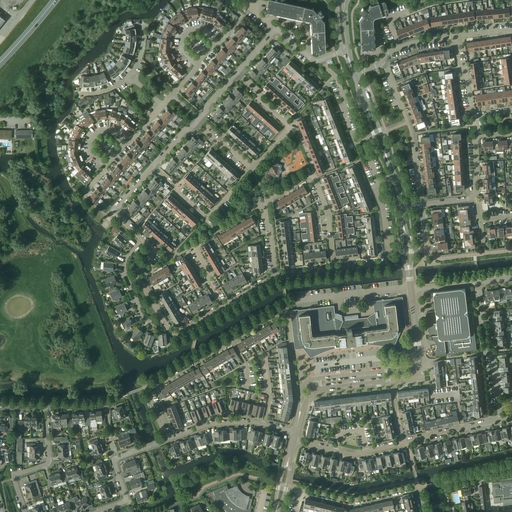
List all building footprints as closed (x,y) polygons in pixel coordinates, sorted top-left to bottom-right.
[(275,12),(277,1),(270,0),(268,0),(267,11),(275,12)] [(282,14),(285,3),(277,1),(275,12),(282,14)] [(388,13),(385,2),(377,4),(381,15),(388,13)] [(290,16),(292,5),(285,3),(282,14),(290,16)] [(381,15),(377,4),(371,6),(374,17),(381,15)] [(296,17),(299,6),(292,5),(290,16),(296,17)] [(304,19),(306,8),(299,6),(296,17),(304,19)] [(374,17),(371,6),(367,11),(363,8),(361,10),(373,18),(374,17)] [(200,16),(200,7),(197,7),(192,8),(194,20),(197,20),(197,17),(198,16),(200,16)] [(205,21),(209,9),(204,7),(204,8),(200,7),(200,16),(201,17),(203,17),(202,20),(205,21)] [(194,20),(192,8),(187,9),(184,10),(187,19),(188,18),(190,18),(191,21),(194,20)] [(310,20),(312,9),(306,8),(304,19),(310,20)] [(212,20),(217,12),(214,10),(209,9),(205,21),(208,22),(209,19),(211,19),(212,20)] [(311,21),(322,12),(320,10),(316,13),(312,9),(310,20),(311,21)] [(187,19),(184,10),(180,12),(180,11),(176,14),(183,25),(186,23),(184,20),(186,19),(187,19)] [(373,18),(361,10),(359,13),(364,16),(361,20),(372,20),(373,18)] [(215,26),(224,17),(220,14),(217,12),(212,20),(214,21),(215,22),(213,24),(215,26)] [(324,14),(322,12),(311,21),(312,23),(323,22),(320,18),(324,14)] [(183,25),(176,14),(172,17),(170,20),(176,26),(177,25),(179,24),(181,26),(183,25)] [(425,29),(420,16),(419,17),(421,21),(417,23),(420,31),(425,29)] [(421,16),(420,16),(425,29),(430,27),(427,19),(423,21),(421,16)] [(227,20),(224,17),(215,26),(218,29),(220,26),(223,29),(229,22),(227,21),(227,20)] [(175,27),(176,26),(170,20),(167,23),(167,22),(165,27),(176,33),(177,30),(175,29),(175,27)] [(415,33),(410,20),(409,21),(411,25),(407,27),(410,35),(415,33)] [(420,31),(417,23),(413,25),(411,20),(410,20),(415,33),(420,31)] [(324,31),(323,22),(312,23),(313,32),(324,31)] [(405,37),(400,24),(399,25),(401,29),(397,31),(400,39),(405,37)] [(410,35),(407,27),(403,28),(401,24),(400,24),(405,37),(410,35)] [(125,30),(126,36),(136,35),(136,30),(135,30),(135,28),(134,25),(124,28),(125,30)] [(246,37),(251,31),(246,26),(244,28),(242,27),(239,30),(246,37)] [(176,33),(165,27),(162,31),(161,35),(170,37),(170,36),(171,34),(174,36),(176,33)] [(241,42),(246,37),(239,30),(235,34),(237,36),(236,38),(241,42)] [(324,39),(324,31),(313,32),(313,39),(324,39)] [(373,42),(373,34),(361,34),(362,43),(373,42)] [(170,39),(170,37),(161,35),(160,38),(160,43),(172,44),(172,41),(169,41),(170,39)] [(236,48),(241,42),(236,38),(234,40),(232,38),(229,42),(236,48)] [(231,54),(236,48),(229,42),(225,45),(227,47),(226,49),(231,54)] [(172,47),(172,44),(160,43),(160,48),(160,52),(169,50),(169,49),(169,47),(172,47)] [(133,53),(135,48),(125,46),(123,51),(122,53),(132,57),(133,54),(133,53)] [(276,58),(281,52),(276,48),(274,50),(273,48),(269,52),(276,58)] [(226,59),(231,54),(226,49),(224,51),(222,49),(219,53),(226,59)] [(170,52),(169,50),(160,52),(161,55),(163,60),(174,55),(173,52),(170,54),(170,52)] [(449,50),(444,51),(445,59),(448,59),(449,60),(451,60),(451,58),(453,58),(452,54),(450,54),(449,50)] [(271,64),(276,58),(269,52),(266,56),(268,57),(266,59),(271,64)] [(131,60),(132,57),(122,53),(121,55),(119,60),(127,65),(130,61),(131,60)] [(226,59),(219,53),(215,57),(217,58),(216,60),(221,65),(226,59)] [(175,58),(174,55),(163,60),(164,64),(163,65),(162,68),(164,70),(174,62),(173,61),(173,59),(175,58)] [(279,63),(282,67),(290,59),(286,56),(279,63)] [(266,69),(271,64),(266,59),(264,61),(263,59),(259,63),(266,69)] [(127,65),(119,60),(116,64),(123,70),(124,69),(124,70),(127,65)] [(216,70),(221,65),(216,60),(214,62),(212,60),(209,64),(216,70)] [(288,71),(295,64),(290,61),(284,68),(288,71)] [(173,74),(181,65),(178,63),(176,65),(175,64),(174,62),(164,70),(165,72),(167,72),(169,71),(173,74)] [(401,70),(398,62),(393,64),(394,68),(393,69),(394,73),(401,70)] [(261,75),(266,69),(259,63),(256,67),(258,68),(256,70),(261,75)] [(123,70),(116,64),(112,67),(119,75),(123,72),(122,71),(123,70)] [(211,76),(216,70),(209,64),(205,68),(207,69),(206,71),(211,76)] [(292,75),(299,68),(295,64),(288,71),(292,75)] [(183,67),(181,65),(173,74),(171,75),(172,76),(171,77),(172,77),(175,81),(176,81),(177,80),(185,72),(181,69),(183,67)] [(119,75),(112,67),(108,70),(110,73),(108,75),(111,80),(113,79),(115,78),(119,75)] [(296,79),(303,72),(299,68),(292,75),(296,79)] [(261,75),(256,70),(254,72),(253,70),(249,74),(256,81),(261,75)] [(450,73),(450,70),(444,71),(445,79),(454,78),(453,72),(450,73)] [(206,81),(211,76),(206,71),(204,73),(202,71),(199,75),(206,81)] [(111,80),(108,75),(105,76),(104,72),(99,75),(102,84),(107,83),(108,82),(111,80)] [(300,82),(307,75),(303,72),(296,79),(300,82)] [(102,84),(99,75),(94,76),(96,86),(97,86),(102,84)] [(201,87),(206,81),(199,75),(195,79),(197,81),(195,82),(201,87)] [(304,86),(311,79),(307,75),(300,82),(304,86)] [(89,87),(89,77),(84,76),(81,76),(80,86),(83,87),(84,87),(89,87)] [(268,91),(278,80),(276,78),(272,82),(270,80),(263,87),(268,91)] [(308,89),(315,82),(311,79),(304,86),(308,89)] [(414,87),(411,79),(403,82),(404,85),(402,86),(403,91),(411,88),(414,87)] [(272,95),(279,88),(277,86),(280,82),(278,80),(268,91),(272,95)] [(196,93),(201,87),(195,82),(194,84),(192,83),(189,86),(196,93)] [(319,86),(315,82),(308,89),(313,93),(319,86)] [(276,99),(287,88),(284,85),(281,90),(279,88),(272,95),(276,99)] [(192,96),(196,93),(189,86),(185,90),(187,92),(185,94),(190,98),(189,100),(192,102),(195,99),(192,96)] [(281,103),(287,96),(285,94),(289,90),(287,88),(276,99),(281,103)] [(238,101),(243,95),(236,89),(233,92),(235,94),(233,96),(238,101)] [(285,107),(295,95),(293,93),(289,97),(287,96),(281,103),(285,107)] [(289,110),(296,103),(294,101),(297,97),(295,95),(285,107),(289,110)] [(233,106),(238,101),(233,96),(231,98),(229,96),(226,100),(233,106)] [(321,100),(323,105),(331,102),(329,97),(321,100)] [(228,112),(233,106),(226,100),(223,104),(225,105),(223,107),(228,112)] [(293,114),(304,103),(301,101),(298,105),(296,103),(289,110),(293,114)] [(411,110),(421,106),(419,101),(417,102),(409,105),(411,110)] [(245,117),(255,106),(251,102),(244,109),(246,111),(243,115),(245,117)] [(253,117),(259,109),(255,106),(245,117),(247,119),(251,115),(253,117)] [(421,106),(411,110),(413,115),(423,110),(421,106)] [(223,117),(228,112),(223,107),(221,109),(219,107),(216,111),(223,117)] [(334,112),(333,107),(325,110),(327,115),(334,112)] [(108,118),(109,109),(105,109),(100,110),(102,122),(105,121),(105,118),(107,118),(108,118)] [(114,123),(117,111),(112,109),(109,109),(108,118),(110,118),(111,119),(111,122),(114,123)] [(253,125),(264,113),(259,109),(253,117),(255,118),(251,123),(253,125)] [(102,122),(100,110),(95,110),(95,111),(92,112),(95,120),(97,120),(99,120),(99,122),(102,122)] [(178,116),(171,110),(169,112),(167,110),(164,114),(173,122),(178,116)] [(415,119),(425,115),(423,110),(413,115),(415,119)] [(121,122),(125,114),(122,112),(117,111),(114,123),(117,124),(118,121),(119,121),(121,122)] [(218,123),(223,117),(216,111),(213,115),(215,116),(213,118),(218,123)] [(95,120),(92,112),(89,113),(88,113),(84,116),(92,126),(94,124),(92,122),(94,121),(95,120)] [(261,124),(268,117),(264,113),(253,125),(256,127),(259,122),(261,124)] [(124,128),(132,119),(128,116),(125,114),(121,122),(122,123),(123,124),(121,126),(124,128)] [(173,122),(164,114),(161,117),(162,119),(161,121),(166,126),(171,121),(173,122)] [(427,120),(425,115),(415,119),(417,124),(427,120)] [(92,126),(84,116),(80,119),(78,122),(85,128),(86,127),(87,126),(89,128),(92,126)] [(262,132),(272,121),(268,117),(261,124),(263,126),(260,130),(262,132)] [(461,125),(460,118),(451,119),(452,125),(455,124),(456,126),(461,125)] [(136,122),(132,119),(124,128),(126,130),(128,128),(131,131),(138,124),(136,122)] [(429,127),(427,120),(417,124),(419,129),(422,128),(423,129),(429,127)] [(161,131),(166,126),(161,121),(159,123),(157,121),(154,125),(161,131)] [(270,132),(276,125),(272,121),(262,132),(264,134),(268,130),(270,132)] [(84,129),(85,128),(78,122),(76,124),(75,124),(73,129),(84,135),(85,132),(83,131),(84,129)] [(231,135),(237,128),(233,124),(227,131),(231,135)] [(161,131),(154,125),(151,129),(152,130),(151,132),(156,137),(161,131)] [(271,140),(281,129),(276,125),(270,132),(272,134),(268,138),(271,140)] [(241,132),(237,128),(231,135),(235,139),(241,132)] [(82,138),(84,135),(73,129),(71,133),(70,137),(78,139),(79,138),(80,136),(82,138)] [(33,138),(33,130),(16,130),(16,138),(33,138)] [(151,143),(156,137),(151,132),(149,134),(147,132),(144,136),(151,143)] [(239,142),(245,135),(241,132),(235,139),(239,142)] [(243,146),(249,139),(245,135),(239,142),(243,146)] [(421,138),(422,143),(431,142),(430,135),(425,135),(425,136),(426,137),(422,137),(421,138)] [(151,143),(144,136),(140,140),(142,141),(141,143),(146,148),(151,143)] [(202,145),(204,143),(197,136),(195,138),(193,137),(190,140),(197,147),(200,149),(202,146),(202,145)] [(78,141),(78,139),(70,137),(69,140),(68,145),(81,146),(81,143),(78,143),(78,141)] [(254,142),(249,139),(243,146),(247,149),(254,142)] [(197,147),(190,140),(186,144),(188,146),(186,148),(192,152),(197,147)] [(251,153),(258,146),(254,142),(247,149),(251,153)] [(141,154),(146,148),(141,143),(139,145),(137,143),(134,147),(141,154)] [(81,146),(68,145),(66,145),(65,150),(68,150),(69,154),(78,152),(77,151),(78,149),(81,149),(81,146)] [(350,150),(348,145),(340,148),(342,153),(350,150)] [(262,150),(258,146),(251,153),(255,157),(262,150)] [(136,159),(141,154),(134,147),(130,151),(132,153),(131,154),(136,159)] [(310,155),(318,152),(316,147),(308,150),(310,155)] [(192,152),(186,148),(185,149),(183,148),(180,151),(187,158),(192,152)] [(209,160),(215,153),(211,149),(205,156),(209,160)] [(187,158),(180,151),(176,155),(178,157),(176,159),(182,163),(187,158)] [(71,162),(83,157),(81,154),(79,155),(78,154),(78,152),(69,154),(69,157),(71,162)] [(277,158),(279,156),(275,152),(269,159),(272,161),(274,159),(275,160),(277,158)] [(320,157),(318,152),(310,155),(312,160),(320,157)] [(213,163),(219,156),(215,153),(209,160),(213,163)] [(131,165),(136,159),(131,154),(129,156),(127,155),(124,158),(131,165)] [(217,167),(223,160),(219,156),(213,163),(217,167)] [(84,160),(83,157),(71,162),(73,167),(75,169),(83,164),(82,163),(81,161),(84,160)] [(131,165),(124,158),(120,162),(122,164),(121,166),(126,170),(131,165)] [(182,163),(176,159),(175,161),(173,159),(170,163),(177,169),(182,163)] [(221,171),(227,164),(223,160),(217,167),(221,171)] [(273,163),(269,162),(268,165),(265,167),(267,171),(266,174),(278,178),(280,174),(283,172),(281,169),(282,165),(278,164),(276,161),(273,163)] [(494,169),(494,161),(485,162),(485,164),(483,165),(483,169),(491,169),(494,169)] [(171,175),(177,169),(170,163),(166,166),(168,168),(166,170),(171,175)] [(78,178),(89,167),(87,164),(85,167),(83,165),(83,164),(75,169),(77,172),(75,175),(78,178)] [(225,174),(231,167),(227,164),(221,171),(225,174)] [(350,173),(358,170),(356,165),(348,168),(350,173)] [(126,170),(121,166),(119,167),(117,166),(114,169),(121,176),(126,170)] [(93,174),(90,171),(92,169),(89,167),(78,178),(82,182),(85,179),(87,181),(93,174)] [(229,178),(235,171),(231,167),(225,174),(229,178)] [(121,176),(114,169),(110,173),(112,175),(111,177),(116,182),(121,176)] [(239,175),(235,171),(229,178),(233,182),(239,175)] [(183,180),(187,184),(194,177),(189,173),(183,180)] [(325,184),(339,178),(338,175),(333,177),(332,175),(323,178),(325,184)] [(116,182),(111,177),(109,179),(107,177),(104,181),(111,187),(116,182)] [(191,187),(198,180),(194,177),(187,184),(191,187)] [(327,189),(336,185),(335,183),(340,181),(339,178),(325,184),(327,189)] [(158,189),(163,184),(158,179),(156,181),(155,179),(151,183),(158,189)] [(195,191),(202,184),(198,180),(191,187),(195,191)] [(106,193),(111,187),(104,181),(100,184),(102,186),(100,188),(106,193)] [(158,189),(151,183),(148,187),(150,189),(148,190),(153,195),(158,189)] [(199,194),(206,187),(202,184),(195,191),(199,194)] [(329,194),(343,189),(342,186),(337,188),(336,185),(327,189),(329,194)] [(365,190),(363,185),(355,188),(357,193),(365,190)] [(304,186),(299,189),(303,196),(308,193),(304,186)] [(203,198),(210,191),(206,187),(199,194),(203,198)] [(101,198),(106,193),(100,188),(99,190),(97,188),(94,192),(101,198)] [(303,196),(299,189),(295,191),(299,198),(303,196)] [(339,194),(345,191),(343,189),(329,194),(331,200),(340,196),(339,194)] [(148,201),(153,195),(148,190),(146,192),(144,190),(141,194),(148,201)] [(207,202),(214,195),(210,191),(203,198),(207,202)] [(299,198),(295,191),(290,194),(294,201),(299,198)] [(101,198),(94,192),(90,196),(92,197),(90,199),(95,204),(101,198)] [(143,206),(148,201),(141,194),(138,198),(140,200),(138,201),(143,206)] [(294,201),(290,194),(286,196),(290,204),(294,201)] [(168,206),(174,199),(170,195),(163,202),(168,206)] [(212,206),(218,198),(214,195),(207,202),(212,206)] [(290,204),(286,196),(281,199),(286,206),(290,204)] [(333,205),(348,199),(346,196),(341,198),(340,196),(331,200),(333,205)] [(178,202),(174,199),(168,206),(172,209),(178,202)] [(286,206),(281,199),(277,202),(281,209),(286,206)] [(344,204),(349,202),(348,199),(333,205),(336,210),(345,207),(344,204)] [(143,206),(138,201),(136,203),(134,202),(131,205),(138,212),(143,206)] [(176,213),(182,206),(178,202),(172,209),(176,213)] [(138,212),(131,205),(128,209),(130,211),(128,213),(133,218),(138,212)] [(458,207),(459,215),(469,214),(469,209),(469,205),(458,207)] [(180,216),(186,209),(182,206),(176,213),(180,216)] [(184,220),(190,213),(186,209),(180,216),(184,220)] [(432,213),(432,218),(443,217),(442,209),(431,210),(431,213),(432,213)] [(188,224),(194,217),(190,213),(184,220),(188,224)] [(470,219),(469,214),(459,215),(460,224),(471,222),(470,219)] [(146,229),(152,222),(151,221),(151,220),(151,219),(151,218),(151,217),(150,216),(148,218),(148,219),(142,226),(146,229)] [(198,220),(194,217),(188,224),(192,227),(198,220)] [(251,217),(247,220),(251,228),(256,225),(251,217)] [(444,226),(443,217),(432,218),(433,223),(433,227),(444,226)] [(251,228),(247,220),(242,222),(247,231),(251,228)] [(150,233),(157,226),(158,224),(154,221),(152,222),(146,229),(150,233)] [(247,231),(242,222),(237,225),(242,233),(247,231)] [(471,226),(471,222),(460,224),(461,232),(463,232),(471,230),(471,226)] [(242,233),(237,225),(233,228),(237,236),(242,233)] [(511,235),(511,227),(511,225),(507,225),(503,226),(505,236),(511,235)] [(154,237),(161,230),(157,226),(150,233),(154,237)] [(445,234),(444,226),(433,227),(433,230),(434,230),(434,235),(445,234)] [(505,236),(503,226),(499,226),(495,227),(496,237),(505,236)] [(496,237),(495,227),(490,227),(487,227),(488,238),(496,237)] [(237,236),(233,228),(228,231),(233,239),(237,236)] [(158,240),(165,233),(161,230),(154,237),(158,240)] [(474,230),(471,230),(463,232),(464,240),(474,239),(474,234),(474,230)] [(233,239),(228,231),(223,233),(228,242),(233,239)] [(114,239),(115,240),(115,241),(114,241),(114,242),(114,243),(115,243),(115,244),(116,244),(116,245),(117,245),(118,245),(119,244),(122,247),(126,243),(127,244),(129,242),(120,233),(114,239)] [(162,244),(169,237),(165,233),(158,240),(162,244)] [(228,242),(223,233),(218,236),(223,244),(228,242)] [(446,242),(445,234),(434,235),(435,240),(435,244),(437,243),(446,242)] [(173,240),(169,237),(162,244),(166,247),(173,240)] [(174,238),(173,240),(166,247),(170,251),(177,244),(174,242),(176,240),(174,238)] [(475,244),(474,239),(464,240),(465,248),(476,247),(475,244)] [(209,242),(201,247),(204,251),(212,247),(209,242)] [(448,242),(446,242),(437,243),(438,248),(438,252),(449,251),(448,242)] [(105,253),(107,254),(106,254),(106,255),(106,256),(107,256),(107,257),(108,257),(108,258),(109,258),(110,258),(110,257),(111,257),(111,256),(115,259),(118,254),(119,255),(121,252),(109,246),(105,253)] [(215,251),(212,247),(204,251),(206,256),(215,251)] [(217,256),(215,251),(206,256),(209,261),(217,256)] [(177,261),(180,266),(188,261),(185,256),(177,261)] [(220,261),(217,256),(209,261),(212,265),(220,261)] [(183,270),(191,265),(188,261),(180,266),(183,270)] [(223,265),(220,261),(212,265),(215,270),(223,265)] [(103,270),(104,270),(104,271),(105,272),(105,273),(106,273),(107,273),(108,273),(109,273),(109,272),(110,272),(110,271),(113,271),(113,266),(116,266),(116,263),(104,262),(103,270)] [(185,275),(193,270),(191,265),(183,270),(185,275)] [(218,275),(226,270),(223,265),(215,270),(218,275)] [(172,274),(167,266),(163,269),(167,277),(172,274)] [(167,277),(163,269),(158,272),(163,280),(167,277)] [(196,275),(193,270),(185,275),(188,279),(196,275)] [(163,280),(158,272),(153,275),(158,283),(163,280)] [(247,281),(242,273),(237,276),(242,284),(247,281)] [(107,286),(109,286),(109,287),(110,287),(111,288),(112,288),(112,287),(113,287),(114,286),(114,285),(114,284),(117,283),(115,278),(118,277),(116,274),(104,278),(107,286)] [(158,283),(153,275),(148,278),(153,286),(158,283)] [(199,279),(196,275),(188,279),(191,284),(199,279)] [(242,284),(237,276),(233,279),(237,287),(242,284)] [(202,284),(199,279),(191,284),(194,289),(202,284)] [(237,287),(233,279),(228,282),(233,290),(237,287)] [(233,290),(228,282),(223,284),(228,293),(233,290)] [(113,300),(114,300),(115,301),(116,301),(117,301),(118,301),(119,301),(119,300),(119,299),(119,298),(122,297),(120,292),(123,291),(122,288),(110,292),(113,300)] [(477,350),(474,327),(472,312),(468,312),(465,288),(434,292),(436,311),(426,312),(428,336),(429,336),(429,339),(430,339),(431,339),(432,339),(433,340),(434,340),(435,341),(436,342),(436,343),(437,344),(437,345),(437,346),(437,347),(437,348),(436,348),(436,349),(436,350),(435,350),(435,351),(434,351),(434,352),(433,352),(432,353),(431,353),(431,356),(448,354),(448,355),(454,354),(454,353),(477,350)] [(511,297),(511,294),(511,288),(505,289),(506,294),(503,294),(504,302),(507,302),(507,298),(511,297)] [(170,295),(167,290),(159,295),(162,300),(170,295)] [(495,300),(493,290),(487,291),(488,296),(485,296),(486,304),(490,304),(489,303),(495,302),(495,300)] [(504,302),(503,294),(500,295),(499,290),(493,290),(495,300),(500,299),(500,303),(504,302)] [(207,294),(203,297),(207,305),(212,302),(207,294)] [(165,305),(173,300),(170,295),(162,300),(165,305)] [(207,305),(203,297),(198,299),(203,307),(207,305)] [(404,319),(402,301),(403,301),(403,297),(400,297),(400,298),(373,301),(376,325),(374,326),(368,317),(358,319),(358,315),(342,316),(341,315),(336,313),(335,313),(334,306),(291,311),(295,345),(305,344),(313,355),(319,352),(324,350),(329,348),(335,346),(340,345),(343,345),(345,343),(345,346),(357,345),(356,341),(358,343),(361,343),(367,343),(372,343),(378,343),(384,344),(387,345),(388,343),(390,342),(391,341),(392,341),(394,341),(400,327),(399,320),(404,319)] [(203,307),(198,299),(193,302),(198,310),(203,307)] [(167,309),(175,305),(173,300),(165,305),(167,309)] [(118,314),(119,314),(120,314),(120,315),(121,315),(122,315),(123,315),(124,315),(124,314),(124,313),(124,312),(127,311),(126,306),(128,305),(127,302),(115,306),(118,314)] [(198,310),(193,302),(188,305),(193,313),(198,310)] [(170,314),(178,309),(175,305),(167,309),(170,314)] [(173,319),(181,314),(178,309),(170,314),(173,319)] [(503,310),(494,311),(495,316),(497,316),(497,319),(504,318),(503,310)] [(184,319),(181,314),(173,319),(176,324),(184,319)] [(124,328),(126,328),(126,329),(127,329),(128,329),(129,329),(130,329),(130,328),(131,327),(131,326),(130,326),(133,324),(131,320),(134,319),(132,315),(121,321),(124,328)] [(505,325),(504,318),(497,319),(498,321),(495,321),(496,326),(505,325)] [(278,332),(277,323),(275,323),(270,326),(270,325),(269,325),(274,334),(278,332)] [(274,334),(269,325),(265,328),(270,336),(274,333),(274,334)] [(506,333),(505,325),(496,326),(496,331),(499,331),(499,333),(506,333)] [(140,336),(143,333),(140,329),(141,328),(138,326),(129,335),(135,341),(136,340),(137,340),(137,341),(138,341),(139,341),(139,340),(140,340),(140,339),(141,339),(141,338),(141,337),(140,337),(140,336)] [(270,336),(265,328),(260,330),(265,338),(270,336)] [(265,338),(260,330),(255,333),(260,341),(265,338)] [(153,340),(154,336),(150,334),(150,333),(147,332),(143,344),(151,347),(151,345),(152,345),(153,345),(154,345),(154,344),(155,344),(155,343),(155,342),(154,342),(154,341),(153,340)] [(167,338),(166,338),(166,334),(161,334),(161,333),(157,333),(159,346),(167,345),(167,344),(167,343),(168,343),(169,342),(169,341),(169,340),(169,339),(168,339),(168,338),(167,338)] [(260,341),(255,333),(251,336),(255,344),(260,341)] [(506,340),(506,333),(499,333),(500,336),(497,336),(498,341),(506,340)] [(255,344),(251,336),(246,339),(251,347),(255,344)] [(251,347),(246,339),(241,341),(247,350),(246,349),(251,347)] [(507,348),(506,340),(498,341),(498,346),(501,346),(501,349),(507,348)] [(247,350),(241,341),(241,342),(242,343),(237,345),(242,353),(247,350)] [(278,353),(287,352),(286,343),(281,343),(277,345),(278,353)] [(233,348),(228,351),(233,359),(238,356),(233,348)] [(233,359),(228,351),(228,349),(223,352),(228,360),(232,358),(232,359),(233,359)] [(228,360),(223,352),(218,355),(223,363),(228,360)] [(508,354),(502,354),(502,357),(500,358),(500,362),(509,361),(508,354)] [(223,363),(218,355),(213,358),(218,366),(223,363)] [(218,366),(213,358),(208,361),(213,369),(218,366)] [(213,369),(208,361),(204,364),(204,365),(209,373),(210,372),(209,371),(213,369)] [(510,369),(509,361),(500,362),(501,367),(503,367),(504,370),(510,369)] [(209,373),(204,365),(200,367),(204,375),(209,373)] [(203,376),(199,368),(194,371),(193,370),(198,379),(203,376)] [(511,376),(510,369),(504,370),(504,372),(501,373),(502,377),(511,376)] [(198,379),(193,370),(188,373),(193,381),(197,378),(198,379)] [(193,381),(188,373),(184,375),(188,384),(193,381)] [(188,384),(184,375),(179,378),(184,386),(188,384)] [(511,384),(511,376),(502,377),(503,382),(505,382),(505,384),(511,384)] [(184,386),(179,378),(174,381),(179,389),(184,386)] [(179,389),(174,381),(170,384),(175,392),(179,389)] [(175,392),(170,384),(165,386),(170,395),(171,395),(170,394),(175,392)] [(511,391),(511,386),(511,384),(505,384),(506,387),(503,387),(504,393),(511,391)] [(170,395),(165,386),(165,387),(165,388),(161,390),(166,398),(170,395)] [(234,411),(237,401),(231,399),(229,410),(234,411)] [(226,409),(223,400),(217,402),(221,411),(226,409)] [(320,410),(319,401),(314,402),(314,406),(312,407),(311,411),(315,411),(320,410)] [(221,411),(217,402),(212,404),(216,413),(221,411)] [(246,413),(248,403),(242,402),(240,412),(246,413)] [(178,410),(176,404),(167,408),(169,413),(178,410)] [(216,413),(212,404),(206,406),(210,415),(216,413)] [(257,416),(259,406),(254,405),(251,415),(257,416)] [(118,420),(125,417),(124,415),(125,414),(125,413),(125,412),(124,411),(123,410),(121,406),(114,409),(115,411),(112,412),(113,421),(118,421),(118,420)] [(210,415),(206,406),(201,408),(205,417),(210,415)] [(263,417),(265,407),(259,406),(257,416),(263,417)] [(205,417),(201,408),(196,410),(199,419),(205,417)] [(180,415),(178,410),(169,413),(171,418),(180,415)] [(199,419),(196,410),(190,412),(194,422),(199,419)] [(97,426),(96,422),(95,411),(90,412),(90,419),(87,419),(88,426),(91,426),(92,427),(97,426)] [(101,411),(95,411),(96,422),(102,421),(102,425),(106,424),(105,418),(102,418),(101,411)] [(88,426),(87,419),(84,420),(84,412),(78,413),(79,423),(79,427),(80,427),(82,427),(84,426),(88,426)] [(79,423),(78,413),(72,414),(73,421),(70,421),(70,428),(74,427),(73,424),(79,423)] [(66,414),(60,415),(61,425),(67,425),(67,428),(70,428),(70,421),(67,421),(66,414)] [(62,428),(61,425),(60,415),(55,415),(55,422),(53,423),(53,428),(62,428)] [(182,420),(180,415),(171,418),(173,423),(182,420)] [(31,426),(31,416),(25,416),(25,421),(19,421),(19,431),(22,431),(22,430),(25,430),(25,429),(27,429),(27,426),(31,426)] [(37,416),(31,416),(31,426),(36,426),(36,430),(40,430),(40,423),(37,423),(37,416)] [(184,425),(182,420),(173,423),(175,429),(178,428),(181,426),(184,425)] [(511,437),(511,429),(509,430),(509,427),(503,428),(504,432),(506,441),(510,440),(511,438),(511,437)] [(247,439),(248,432),(244,432),(244,429),(238,430),(239,439),(247,439)] [(506,441),(504,432),(501,433),(500,429),(494,430),(496,440),(496,441),(502,440),(504,442),(506,441)] [(230,440),(230,433),(226,433),(226,430),(220,431),(221,440),(230,440)] [(239,439),(238,430),(232,430),(233,432),(230,433),(230,440),(239,439)] [(255,441),(257,431),(251,430),(251,432),(248,432),(247,439),(255,441)] [(496,440),(494,430),(488,432),(489,433),(485,434),(486,436),(488,445),(490,445),(491,443),(491,441),(496,440)] [(221,440),(220,431),(214,431),(215,433),(211,434),(213,441),(221,440)] [(263,443),(265,436),(262,435),(263,433),(257,431),(255,441),(263,443)] [(213,441),(211,434),(209,435),(208,432),(202,435),(206,444),(213,441)] [(121,448),(131,444),(130,439),(131,439),(128,433),(118,437),(120,440),(118,441),(121,448)] [(272,446),(273,439),(271,439),(271,435),(265,433),(265,436),(263,443),(263,444),(272,446)] [(488,445),(486,436),(485,434),(482,435),(482,433),(476,434),(478,444),(484,443),(484,444),(486,446),(488,445)] [(478,444),(476,434),(470,436),(471,440),(468,440),(470,449),(472,449),(474,447),(473,445),(478,444)] [(206,444),(202,435),(197,437),(197,439),(195,440),(197,447),(206,444)] [(274,435),(273,439),(272,446),(281,448),(283,439),(280,438),(280,437),(274,435)] [(470,449),(468,440),(465,441),(465,437),(459,438),(461,448),(466,447),(466,448),(469,450),(470,449)] [(461,448),(459,438),(453,440),(454,443),(451,444),(453,453),(455,453),(456,451),(456,449),(461,448)] [(89,441),(90,445),(91,444),(93,449),(103,446),(101,441),(97,442),(96,439),(89,441)] [(197,447),(195,440),(192,441),(191,439),(185,441),(189,450),(197,447)] [(453,453),(451,444),(450,440),(444,442),(444,443),(442,444),(444,453),(447,453),(449,454),(453,453)] [(57,446),(58,451),(68,450),(67,445),(70,445),(70,441),(63,442),(63,445),(57,446)] [(189,450),(185,441),(180,443),(181,445),(178,446),(181,453),(189,450)] [(444,453),(442,444),(441,442),(435,444),(436,445),(433,446),(435,455),(438,455),(440,456),(444,455),(444,453)] [(34,443),(27,443),(27,447),(30,447),(30,452),(40,452),(40,446),(34,446),(34,443)] [(181,454),(181,453),(178,446),(177,444),(171,446),(172,447),(169,449),(172,458),(181,454)] [(435,455),(433,446),(433,444),(427,446),(427,447),(424,448),(426,457),(429,457),(431,458),(436,457),(435,455)] [(104,452),(103,446),(93,449),(94,455),(95,458),(101,456),(101,453),(104,452)] [(426,457),(424,448),(424,446),(418,448),(418,449),(415,450),(417,459),(420,459),(423,460),(427,459),(426,457)] [(68,456),(68,450),(58,451),(58,457),(64,457),(64,460),(72,459),(71,456),(68,456)] [(405,462),(403,451),(399,452),(393,453),(394,457),(396,464),(396,467),(403,466),(402,463),(405,462)] [(40,458),(40,452),(30,452),(30,458),(26,458),(26,464),(34,461),(34,458),(40,458)] [(308,464),(310,457),(311,453),(305,452),(304,455),(301,455),(299,462),(308,464)] [(317,466),(319,459),(320,455),(314,454),(313,458),(310,457),(308,464),(317,466)] [(396,464),(394,457),(391,458),(391,454),(384,455),(385,459),(387,466),(396,464)] [(326,468),(328,461),(329,458),(322,456),(322,460),(319,459),(317,466),(326,468)] [(387,466),(385,459),(383,460),(382,456),(376,457),(376,460),(378,467),(378,468),(387,466)] [(335,469),(337,462),(337,460),(331,458),(330,462),(328,461),(326,468),(335,470),(335,469)] [(378,467),(376,460),(374,460),(373,458),(367,459),(369,469),(370,472),(379,470),(378,468),(378,467)] [(369,469),(367,459),(361,461),(362,463),(359,464),(360,471),(364,470),(364,473),(370,472),(369,469)] [(133,475),(141,471),(139,467),(137,468),(136,464),(136,463),(136,460),(135,460),(123,464),(126,472),(130,471),(131,472),(132,471),(133,475)] [(343,471),(346,462),(340,460),(339,463),(337,462),(335,469),(343,471)] [(95,466),(97,471),(106,468),(105,462),(101,464),(100,461),(93,463),(94,466),(95,466)] [(353,473),(354,466),(351,465),(352,463),(346,462),(343,471),(353,473)] [(76,467),(71,469),(74,478),(79,477),(80,477),(83,476),(80,470),(78,470),(76,467)] [(108,473),(106,468),(97,471),(98,476),(97,477),(98,480),(105,477),(104,475),(108,473)] [(74,478),(71,469),(65,470),(67,474),(64,475),(66,482),(69,481),(69,480),(74,478)] [(66,482),(64,475),(61,476),(60,472),(54,474),(57,484),(63,482),(63,483),(66,482)] [(132,489),(142,485),(142,484),(143,483),(142,479),(145,477),(143,472),(133,476),(135,480),(130,481),(132,489)] [(57,484),(54,474),(49,476),(50,480),(47,480),(49,487),(52,486),(52,485),(57,484)] [(511,477),(500,479),(501,482),(492,483),(494,503),(503,502),(503,505),(511,504),(511,477)] [(27,492),(39,488),(36,480),(29,482),(30,485),(25,487),(27,492)] [(105,485),(104,483),(97,485),(98,488),(99,488),(101,493),(110,490),(109,484),(105,485)] [(250,508),(252,499),(246,497),(245,496),(244,496),(243,495),(242,495),(241,494),(240,494),(240,493),(239,492),(238,491),(237,490),(236,489),(236,488),(236,487),(232,488),(228,489),(227,485),(213,491),(214,495),(216,498),(217,501),(215,503),(217,505),(219,504),(222,507),(224,510),(227,511),(250,511),(251,508),(250,508)] [(472,494),(470,488),(469,488),(469,487),(468,487),(467,487),(467,488),(461,490),(463,496),(464,496),(464,499),(468,498),(468,495),(472,494)] [(35,499),(42,497),(39,488),(27,492),(28,498),(34,496),(35,499)] [(112,495),(110,490),(101,493),(102,498),(101,498),(102,502),(109,499),(108,497),(112,495)] [(136,498),(138,504),(142,502),(142,501),(148,499),(146,495),(147,495),(146,490),(135,494),(137,497),(136,498)] [(86,497),(80,498),(84,508),(89,506),(87,501),(90,500),(88,493),(85,494),(86,497)] [(84,508),(80,498),(78,499),(77,496),(71,498),(73,505),(76,504),(78,510),(84,508)] [(412,502),(411,500),(410,496),(402,498),(404,509),(407,508),(413,506),(412,502)] [(73,505),(71,498),(68,499),(69,502),(64,504),(66,511),(70,511),(72,511),(71,506),(73,505)] [(472,503),(469,504),(468,501),(469,501),(468,498),(464,499),(465,502),(462,502),(464,511),(473,509),(472,503)] [(32,509),(33,511),(41,511),(43,511),(46,511),(43,502),(36,504),(37,507),(32,509)] [(66,511),(64,504),(58,505),(58,503),(54,504),(57,511),(59,510),(60,511),(66,511)]
